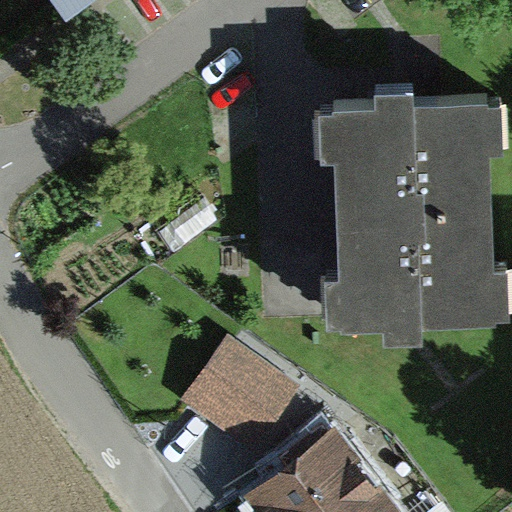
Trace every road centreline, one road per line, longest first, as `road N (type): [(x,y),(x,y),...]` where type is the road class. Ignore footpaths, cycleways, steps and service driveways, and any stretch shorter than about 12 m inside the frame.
road 1 (residential): [(0,280),(166,511)]
road 2 (residential): [(225,0),(0,166)]
